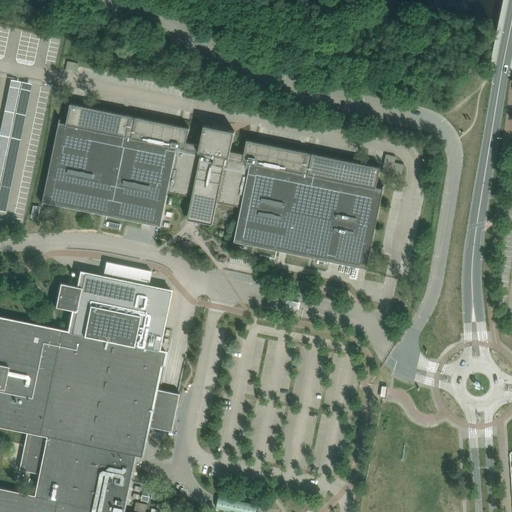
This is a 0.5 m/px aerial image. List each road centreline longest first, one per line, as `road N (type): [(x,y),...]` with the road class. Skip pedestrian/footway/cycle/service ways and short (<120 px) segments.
road 1 (unclassified): [(401,362),(435,288),(456,157),(446,132),(422,116),(269,78),(120,0)]
road 2 (secondary): [(471,300),(511,37)]
road 3 (unknown): [(227,319),(207,462)]
